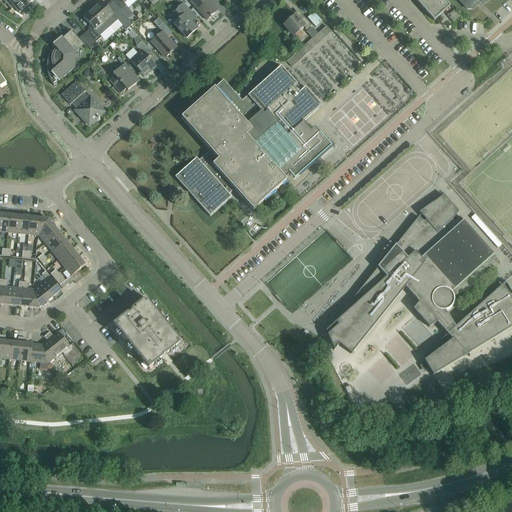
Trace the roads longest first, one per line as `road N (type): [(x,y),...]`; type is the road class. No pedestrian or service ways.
road 1 (residential): [(287,409),(264,357),(84,160)]
road 2 (residential): [(84,160),(264,0)]
road 3 (secondary): [(202,506),(0,488)]
road 4 (residential): [(66,305),(109,266),(49,192)]
road 5 (residential): [(84,160),(37,105),(25,52)]
